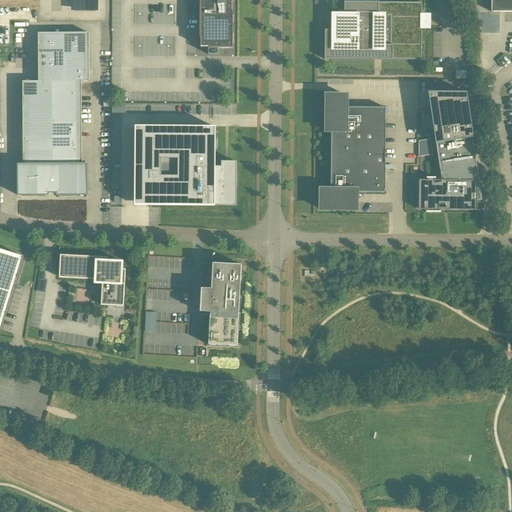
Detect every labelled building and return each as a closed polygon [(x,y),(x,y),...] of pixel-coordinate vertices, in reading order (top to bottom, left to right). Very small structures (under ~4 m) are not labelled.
[(199,0),(199,49),(207,49),(207,56),(217,56),(217,49),(218,49),(218,47),(232,47),(232,27),(233,27),(233,0),(199,0)] [(511,0),(491,0),(491,12),(511,12),(511,0)] [(325,30),(324,59),(421,60),(422,3),(344,2),(344,16),(336,16),(336,30),(325,30)] [(425,30),(436,30),(436,14),(425,14),(425,30)] [(89,82),(89,33),(38,33),(38,82),(23,82),(23,165),(18,165),(18,196),(48,196),(48,193),(57,193),(57,195),(87,195),(87,164),(82,164),(81,82),(89,82)] [(456,70),(455,79),(467,80),(467,71),(456,70)] [(481,200),(472,138),(473,138),(466,93),(428,92),(435,144),(436,143),(442,182),(435,183),(434,178),(427,178),(427,180),(419,180),(418,210),(427,210),(427,212),(439,212),(438,205),(445,204),(446,210),(477,211),(477,201),(481,200)] [(320,190),(320,210),(356,210),(356,193),(384,193),(385,108),(346,108),(346,96),(326,95),(326,131),(331,131),(330,190),(320,190)] [(135,127),(134,205),(236,206),(236,162),(221,162),(221,167),(215,167),(215,127),(135,127)] [(433,157),(430,139),(419,141),(419,157),(433,157)] [(0,328),(1,329),(23,258),(0,250),(0,328)] [(60,255),(59,278),(102,280),(101,305),(123,306),(125,269),(124,269),(124,262),(99,261),(99,257),(60,255)] [(201,294),(200,312),(210,313),(208,345),(237,347),(241,265),(212,264),(212,281),(204,279),(203,294),(201,294)] [(39,272),(37,287),(45,288),(47,278),(44,278),(45,273),(39,272)] [(94,302),(94,289),(84,289),(83,302),(94,302)] [(146,312),(145,332),(155,332),(156,313),(146,312)]
